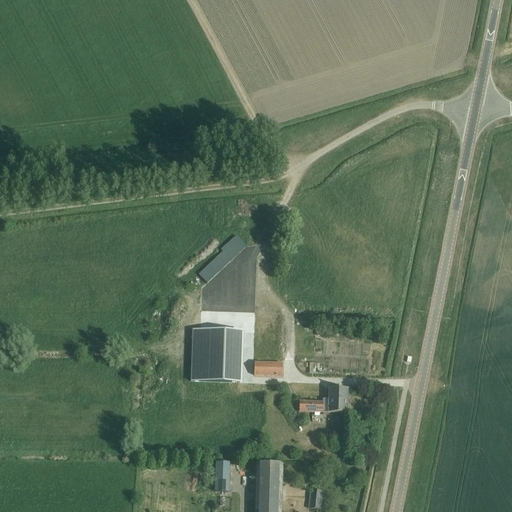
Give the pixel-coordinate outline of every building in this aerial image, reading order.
[(197,275),(206,284),(245,247),(234,236),(219,250),(221,253),(197,275)] [(233,332),(192,331),(191,382),(232,383),(233,332)] [(282,377),(282,364),(255,363),(255,376),(282,377)] [(347,414),(348,390),(328,389),(328,399),(324,399),(324,403),(300,403),(300,412),(347,414)] [(216,463),(215,493),(228,493),(229,464),(216,463)] [(281,511),(283,465),(257,464),(255,511),(281,511)] [(321,510),(323,493),(312,492),(310,509),(321,510)]
